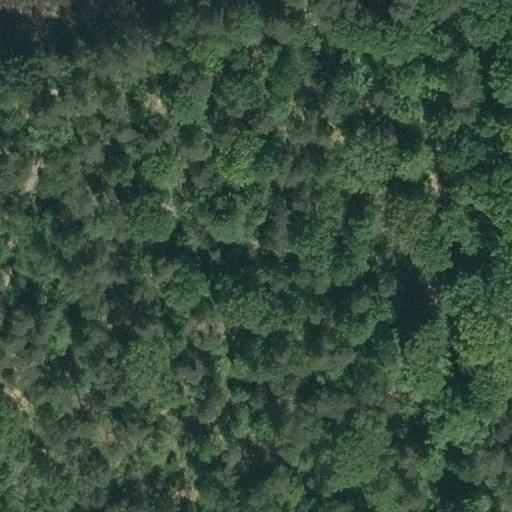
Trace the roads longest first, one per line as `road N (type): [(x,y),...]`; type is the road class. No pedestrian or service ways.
road 1 (track): [(511,52),(417,511)]
road 2 (track): [(0,87),(372,0)]
road 3 (track): [(0,203),(25,81)]
